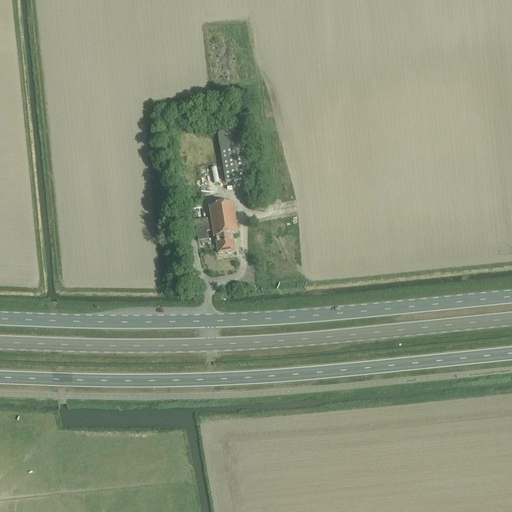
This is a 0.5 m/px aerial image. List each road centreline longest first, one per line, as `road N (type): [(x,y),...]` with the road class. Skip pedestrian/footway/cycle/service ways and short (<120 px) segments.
road 1 (primary): [(0,343),(306,340),(511,318)]
road 2 (primary): [(511,296),(172,322),(0,318)]
